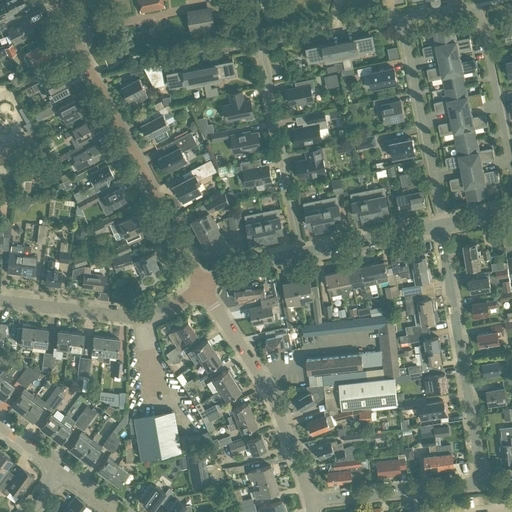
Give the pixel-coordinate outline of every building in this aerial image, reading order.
[(14,17),(12,12),(26,5),(25,4),(27,3),(25,0),(5,0),(8,6),(4,8),(1,3),(0,4),(0,21),(4,20),(14,17)] [(163,0),(135,0),(139,14),(165,8),(163,0)] [(211,4),(187,9),(192,37),(216,32),(211,4)] [(511,16),(501,19),(505,40),(507,40),(507,39),(511,38),(511,16)] [(28,18),(7,29),(14,43),(35,33),(28,18)] [(453,28),(443,30),(449,58),(459,56),(458,50),(471,48),(472,48),(470,37),(469,37),(469,38),(456,40),(454,33),(453,33),(452,29),(453,29),(453,28)] [(423,47),(422,47),(424,58),(425,57),(438,54),(439,60),(449,58),(443,30),(433,32),(434,33),(435,33),(435,37),(434,37),(436,45),(423,47)] [(372,35),(354,38),(354,39),(348,41),(347,44),(340,45),(343,59),(344,67),(351,66),(350,57),(359,55),(358,50),(374,47),(372,35)] [(321,45),(307,47),(309,60),(326,57),(327,62),(343,59),(340,45),(339,38),(320,41),(321,45)] [(26,52),(22,53),(28,65),(31,63),(32,65),(51,56),(44,42),(25,51),(26,52)] [(11,44),(4,48),(8,57),(16,53),(11,44)] [(396,47),(387,49),(389,58),(398,57),(396,47)] [(0,49),(0,61),(8,57),(4,48),(0,49)] [(459,56),(449,58),(455,86),(464,84),(463,80),(464,80),(462,72),(476,69),(476,70),(474,59),(473,59),(460,62),(459,56)] [(427,69),(426,69),(429,79),(442,76),(444,84),(445,84),(446,88),(455,86),(449,58),(439,60),(440,66),(427,69)] [(215,60),(200,63),(204,84),(219,81),(220,81),(219,75),(235,72),(233,60),(216,63),(215,60)] [(181,70),(168,72),(171,85),(187,81),(188,87),(189,87),(189,86),(204,84),(200,63),(181,67),(181,70)] [(371,65),(357,68),(358,75),(369,73),(372,87),(381,85),(381,87),(388,85),(388,83),(396,82),(393,67),(372,71),(371,65)] [(160,66),(145,69),(153,85),(164,83),(160,66)] [(49,76),(31,85),(34,91),(44,86),(51,99),(48,100),(51,105),(61,100),(59,96),(69,90),(62,77),(60,78),(59,78),(55,76),(54,73),(49,76)] [(336,73),(324,75),(326,87),(338,84),(336,73)] [(20,74),(11,79),(15,88),(24,83),(20,74)] [(123,88),(122,88),(125,94),(126,94),(129,99),(135,96),(138,101),(147,96),(144,91),(146,90),(139,78),(129,83),(129,82),(124,85),(124,86),(123,86),(123,88)] [(288,91),(286,91),(288,101),(290,101),(291,103),(304,100),(305,103),(314,101),(311,87),(314,86),(313,79),(300,81),(301,86),(288,89),(288,91)] [(464,84),(455,86),(460,114),(470,111),(469,106),(482,103),(483,103),(481,92),(480,93),(467,96),(466,88),(465,88),(464,84)] [(434,102),(433,102),(436,113),(436,112),(449,110),(451,116),(460,114),(455,86),(446,88),(447,92),(446,92),(447,100),(434,103),(434,102)] [(211,89),(205,90),(207,97),(219,95),(217,88),(212,89),(211,89)] [(227,104),(223,105),(226,120),(231,119),(245,116),(246,120),(254,118),(253,114),(250,99),(244,101),(243,97),(242,90),(230,93),(232,103),(227,104)] [(389,95),(373,99),(374,105),(383,103),(385,113),(382,114),(384,124),(394,122),(393,119),(404,117),(400,99),(390,101),(389,95)] [(170,96),(163,97),(164,105),(171,104),(170,96)] [(74,100),(58,108),(65,121),(80,113),(74,100)] [(161,100),(154,104),(157,109),(164,106),(161,100)] [(51,105),(35,114),(38,120),(54,111),(51,105)] [(143,126),(142,126),(145,132),(146,131),(148,136),(170,126),(163,114),(169,111),(166,105),(152,113),(154,118),(142,124),(143,126)] [(303,127),(294,129),(297,144),(321,139),(318,124),(326,123),(323,110),(295,116),(296,123),(302,122),(303,127)] [(470,111),(460,114),(466,141),(475,139),(474,135),(475,135),(474,127),(487,124),(487,125),(488,125),(485,114),(485,115),(472,117),(470,111)] [(438,124),(440,135),(441,134),(454,131),(455,139),(456,139),(457,143),(466,141),(460,114),(451,116),(452,122),(439,124),(438,124)] [(339,129),(348,129),(348,117),(339,118),(339,129)] [(85,122),(64,133),(67,139),(75,135),(78,140),(91,134),(85,122)] [(208,124),(200,125),(203,133),(214,131),(212,123),(208,124)] [(227,130),(212,133),(213,140),(228,137),(227,130)] [(172,150),(159,157),(166,171),(187,160),(182,151),(197,143),(191,131),(169,143),(172,150)] [(249,132),(232,135),(235,151),(243,150),(243,151),(253,149),(253,147),(260,146),(258,139),(260,138),(259,132),(250,133),(249,132)] [(374,135),(354,139),(356,148),(376,144),(374,135)] [(397,138),(383,141),(385,149),(391,148),(393,157),(415,153),(412,138),(397,141),(397,138)] [(475,139),(466,141),(472,169),(482,167),(481,161),(494,158),(492,148),(479,151),(477,143),(476,143),(475,139)] [(352,141),(340,143),(341,151),(354,149),(352,141)] [(445,157),(445,158),(447,168),(461,165),(462,171),(472,169),(466,141),(457,143),(458,147),(457,147),(459,155),(445,158),(445,157)] [(81,145),(65,153),(69,162),(73,160),(77,168),(102,155),(96,143),(83,149),(81,145)] [(305,157),(294,160),(298,177),(326,171),(323,158),(324,157),(321,145),(304,149),(305,157)] [(260,158),(240,162),(242,170),(246,186),(256,183),(257,185),(258,189),(264,188),(263,184),(263,182),(271,181),(267,164),(261,165),(260,158)] [(180,182),(174,185),(183,203),(195,197),(194,195),(201,191),(197,184),(199,183),(198,179),(216,170),(210,159),(191,169),(194,175),(186,179),(185,178),(180,181),(180,182)] [(107,164),(89,174),(93,183),(92,184),(92,185),(95,191),(108,185),(106,180),(113,176),(107,164)] [(394,166),(387,168),(388,175),(395,174),(394,166)] [(482,167),(472,169),(478,197),(488,195),(487,194),(486,194),(486,190),(487,190),(485,182),(498,180),(499,180),(497,169),(496,170),(483,173),(482,167)] [(450,179),(449,179),(451,190),(452,190),(452,189),(465,187),(467,194),(468,194),(469,198),(467,198),(468,199),(478,197),(472,169),(462,171),(463,177),(450,179)] [(85,170),(62,182),(66,189),(78,183),(77,181),(88,175),(85,170)] [(403,193),(397,195),(400,209),(412,206),(409,192),(406,177),(405,173),(399,174),(403,193)] [(413,176),(406,177),(409,192),(412,206),(417,205),(417,208),(425,207),(425,204),(428,203),(427,199),(425,189),(422,190),(421,184),(415,185),(413,176)] [(18,178),(17,190),(30,192),(31,180),(18,178)] [(340,178),(332,180),(335,193),(343,191),(340,178)] [(81,188),(73,193),(77,201),(96,192),(95,191),(92,185),(82,190),(81,188)] [(118,186),(99,196),(100,198),(102,202),(106,200),(109,206),(125,198),(118,186)] [(383,187),(367,190),(373,218),(383,216),(382,211),(388,210),(383,187)] [(367,190),(351,194),(356,216),(362,215),(363,220),(373,218),(367,190)] [(96,192),(77,201),(80,208),(100,198),(96,191),(96,192)] [(225,192),(206,202),(211,211),(229,203),(225,192)] [(336,196),(320,200),(326,228),(336,226),(335,221),(341,219),(336,196)] [(320,200),(304,203),(309,226),(315,224),(316,230),(326,228),(320,200)] [(278,209),(262,212),(267,240),(277,238),(276,233),(282,232),(278,209)] [(209,211),(192,220),(204,243),(209,241),(215,252),(228,245),(222,234),(221,235),(218,228),(219,228),(214,217),(212,218),(209,211)] [(262,212),(245,215),(250,238),(257,237),(258,242),(267,240),(262,212)] [(239,214),(227,216),(230,229),(242,226),(239,214)] [(112,222),(108,224),(115,240),(124,236),(127,242),(116,247),(119,254),(130,249),(127,243),(143,236),(140,229),(141,228),(135,215),(114,224),(112,222)] [(110,216),(92,224),(96,232),(105,228),(103,226),(112,222),(113,222),(110,216)] [(3,222),(2,236),(8,236),(10,236),(11,222),(8,222),(3,222)] [(39,224),(36,242),(44,243),(47,224),(39,224)] [(79,227),(76,229),(76,235),(78,238),(81,238),(84,236),(85,230),(83,227),(79,227)] [(60,241),(59,250),(67,251),(68,247),(67,247),(68,242),(60,241)] [(476,242),(463,244),(465,257),(480,254),(479,250),(477,250),(476,242)] [(9,250),(6,271),(20,273),(22,252),(22,246),(11,245),(10,251),(9,250)] [(22,252),(20,273),(26,274),(25,276),(33,277),(33,275),(34,275),(36,256),(29,255),(30,246),(28,246),(22,245),(22,246),(22,252)] [(480,254),(465,257),(467,269),(480,267),(479,260),(490,258),(489,248),(481,250),(482,254),(480,255),(480,254)] [(59,250),(58,260),(67,262),(68,251),(59,250)] [(411,257),(406,258),(408,270),(427,267),(425,255),(420,256),(419,250),(410,251),(411,257)] [(139,258),(134,260),(136,265),(141,276),(152,271),(150,268),(157,265),(151,252),(138,258),(139,258)] [(85,254),(72,258),(75,266),(87,263),(85,254)] [(129,254),(112,258),(114,265),(115,267),(131,262),(129,254)] [(397,258),(391,259),(393,273),(399,272),(397,258)] [(42,268),(41,274),(46,275),(45,282),(59,284),(61,270),(53,269),(54,260),(48,259),(47,268),(42,268)] [(384,260),(372,263),(376,282),(388,280),(384,260)] [(503,261),(491,263),(492,270),(495,270),(507,268),(508,267),(507,262),(503,263),(503,261)] [(372,263),(360,265),(366,291),(371,290),(369,284),(376,282),(372,263)] [(360,265),(349,268),(353,287),(360,286),(361,292),(362,292),(362,296),(367,295),(366,291),(360,265)] [(72,269),(71,279),(82,280),(81,287),(101,289),(103,275),(83,273),(84,266),(83,266),(72,269)] [(428,272),(427,267),(408,270),(399,272),(400,277),(406,276),(407,278),(414,277),(415,282),(429,279),(429,278),(431,278),(430,272),(428,272)] [(349,268),(337,270),(342,293),(342,296),(347,295),(347,294),(349,290),(349,288),(353,288),(353,287),(349,268)] [(507,268),(495,270),(496,275),(500,277),(508,276),(507,268)] [(337,270),(325,273),(330,295),(342,293),(337,270)] [(469,281),(466,282),(467,289),(470,288),(470,291),(490,288),(487,271),(479,272),(479,277),(468,279),(469,281)] [(309,277),(297,279),(301,302),(307,301),(307,299),(313,298),(313,300),(319,299),(318,285),(311,286),(309,277)] [(297,279),(284,282),(288,303),(295,301),(295,304),(301,302),(297,279)] [(252,284),(234,286),(235,299),(265,295),(263,283),(257,284),(257,280),(252,281),(252,284)] [(278,281),(270,282),(273,294),(280,292),(278,281)] [(389,285),(385,286),(387,297),(395,295),(399,295),(397,284),(390,285),(389,285)] [(402,287),(403,294),(403,295),(410,294),(422,292),(421,284),(402,287)] [(510,291),(499,293),(500,299),(511,298),(510,291)] [(422,292),(410,294),(412,304),(413,313),(414,313),(434,309),(437,309),(436,301),(433,301),(432,297),(423,298),(422,292)] [(262,306),(250,308),(253,324),(275,320),(273,312),(280,310),(277,296),(261,300),(262,306)] [(495,299),(472,303),(474,316),(488,314),(488,312),(491,312),(490,307),(496,306),(495,299)] [(381,307),(370,309),(370,312),(370,313),(371,316),(383,314),(381,307)] [(416,325),(412,325),(414,333),(421,331),(429,330),(428,323),(436,321),(439,321),(438,313),(435,314),(434,309),(414,313),(416,325)] [(394,325),(392,314),(372,317),(373,327),(380,327),(394,325)] [(366,328),(365,317),(358,318),(359,329),(366,328)] [(373,327),(372,317),(365,317),(366,328),(373,327)] [(359,329),(358,318),(351,319),(352,330),(359,329)] [(352,330),(351,319),(343,320),(345,331),(352,330)] [(176,346),(165,353),(169,358),(179,351),(176,347),(196,334),(186,320),(167,333),(176,346)] [(345,331),(343,320),(336,321),(337,331),(345,331)] [(337,331),(336,321),(329,322),(330,332),(337,331)] [(323,333),(322,322),(315,323),(316,334),(323,333)] [(330,332),(329,322),(322,322),(323,333),(330,332)] [(17,327),(15,341),(19,342),(27,343),(27,348),(32,349),(32,344),(34,327),(29,326),(30,324),(22,323),(22,325),(21,327),(17,327)] [(316,334),(315,323),(303,325),(304,335),(316,334)] [(491,331),(477,333),(479,345),(499,342),(497,331),(502,330),(501,324),(490,325),(491,331)] [(369,351),(307,358),(308,372),(362,366),(384,364),(385,376),(399,375),(398,367),(394,325),(380,327),(382,350),(369,351)] [(34,327),(32,344),(45,346),(47,329),(34,327)] [(57,330),(55,347),(62,348),(60,357),(66,357),(70,332),(57,330)] [(414,333),(407,334),(408,342),(422,340),(421,331),(414,333)] [(70,332),(66,357),(72,358),(73,354),(79,355),(81,350),(83,333),(70,332)] [(267,342),(266,342),(267,351),(285,347),(291,346),(289,333),(282,334),(266,337),(267,342)] [(93,334),(91,351),(98,352),(97,360),(102,360),(106,336),(93,334)] [(106,336),(102,360),(103,360),(103,362),(108,363),(109,354),(116,355),(118,338),(106,336)] [(425,344),(419,345),(420,351),(440,348),(439,337),(424,339),(425,344)] [(192,348),(187,352),(194,363),(195,362),(199,359),(213,349),(206,339),(192,348)] [(422,363),(408,366),(409,374),(421,372),(421,369),(431,367),(431,363),(443,361),(443,360),(445,360),(444,353),(441,354),(440,348),(420,351),(420,352),(422,363)] [(213,349),(199,359),(206,369),(221,360),(213,349)] [(179,351),(169,358),(172,363),(183,356),(179,351)] [(79,356),(76,378),(82,379),(84,357),(79,356)] [(82,379),(81,389),(86,390),(91,358),(84,357),(82,379)] [(497,360),(482,363),(484,375),(499,372),(507,371),(505,360),(497,361),(497,360)] [(27,365),(16,380),(20,383),(33,368),(27,365)] [(33,368),(20,383),(25,387),(34,376),(35,377),(40,371),(33,368)] [(213,379),(210,381),(213,387),(210,389),(212,393),(233,380),(231,376),(232,375),(232,374),(229,369),(228,369),(227,370),(226,369),(212,378),(213,379)] [(309,390),(295,398),(301,410),(325,396),(326,409),(329,409),(342,407),(397,402),(395,376),(369,379),(368,369),(323,374),(324,384),(306,386),(309,390)] [(7,371),(0,380),(0,396),(2,399),(13,385),(8,381),(12,376),(7,371)] [(421,372),(409,374),(410,379),(418,378),(419,384),(425,383),(426,391),(447,388),(444,373),(432,375),(430,375),(422,376),(421,372)] [(196,375),(185,382),(188,387),(205,376),(204,374),(198,378),(196,375)] [(205,376),(188,387),(192,392),(204,384),(202,378),(205,376)] [(233,380),(212,393),(209,395),(211,399),(212,399),(213,400),(214,400),(215,400),(219,397),(220,399),(221,400),(222,400),(223,400),(224,400),(225,399),(225,400),(240,391),(240,390),(241,389),(241,388),(238,383),(237,383),(235,383),(233,380)] [(188,387),(185,389),(193,404),(198,401),(193,392),(191,393),(188,387)] [(504,387),(486,390),(489,404),(506,401),(504,387)] [(23,388),(10,405),(21,413),(35,394),(32,392),(30,393),(23,388)] [(56,394),(46,408),(52,412),(62,397),(61,397),(64,394),(59,390),(56,394)] [(46,408),(56,394),(52,391),(43,405),(46,408)] [(35,394),(21,413),(31,420),(41,407),(36,403),(40,397),(35,394)] [(405,400),(398,401),(398,402),(398,403),(399,406),(399,407),(399,409),(407,408),(420,406),(422,419),(446,415),(443,399),(427,402),(426,396),(405,400)] [(218,402),(198,412),(201,418),(217,409),(223,407),(221,404),(221,403),(220,403),(219,402),(218,402)] [(234,415),(226,418),(229,423),(252,414),(247,402),(231,408),(234,415)] [(92,406),(86,415),(78,426),(82,430),(97,410),(92,406)] [(511,406),(503,407),(505,420),(511,419),(511,406)] [(325,415),(308,421),(313,434),(330,428),(329,427),(334,425),(334,424),(336,423),(335,420),(353,415),(353,417),(360,418),(360,421),(372,420),(371,410),(352,412),(352,409),(338,413),(338,408),(329,409),(324,410),(325,415)] [(128,417),(128,421),(130,433),(136,432),(140,457),(180,450),(188,449),(212,443),(206,429),(199,433),(186,435),(186,433),(177,434),(173,409),(131,416),(128,417)] [(217,409),(201,418),(204,423),(220,415),(217,409)] [(75,421),(73,423),(78,426),(86,415),(81,412),(75,421)] [(49,413),(39,426),(49,434),(60,420),(49,413)] [(60,420),(49,434),(60,442),(70,428),(69,428),(73,423),(75,421),(65,413),(64,415),(60,420)] [(229,424),(226,425),(229,431),(239,427),(240,432),(256,426),(252,414),(229,423),(229,424)] [(430,430),(421,432),(423,445),(429,444),(430,454),(424,455),(426,470),(439,468),(433,427),(433,423),(429,423),(430,430)] [(441,426),(433,427),(439,468),(453,466),(451,451),(450,444),(441,445),(439,436),(442,435),(441,426)] [(502,444),(500,444),(502,460),(504,460),(505,461),(508,461),(509,459),(511,458),(511,426),(505,427),(507,444),(502,444)] [(110,433),(101,444),(106,448),(115,436),(117,433),(112,430),(110,433)] [(80,431),(68,448),(78,456),(88,442),(91,439),(80,431)] [(370,432),(343,435),(344,442),(370,439),(374,438),(374,432),(370,433),(370,432)] [(217,439),(219,445),(225,443),(231,441),(229,435),(217,439)] [(246,437),(228,444),(230,451),(240,448),(240,449),(248,446),(251,453),(265,448),(266,447),(267,443),(267,442),(263,439),(262,440),(260,435),(247,440),(246,437)] [(115,436),(106,448),(111,451),(120,440),(115,436)] [(91,438),(91,439),(88,442),(78,456),(89,463),(101,446),(94,440),(93,439),(91,438)] [(336,440),(330,442),(330,441),(316,446),(320,458),(334,453),(337,461),(358,459),(352,445),(343,448),(341,442),(337,444),(336,440)] [(131,447),(124,448),(125,462),(133,461),(131,447)] [(203,448),(186,451),(191,487),(209,484),(203,448)] [(418,448),(410,449),(412,461),(420,459),(418,448)] [(11,460),(0,451),(0,474),(2,472),(4,474),(0,479),(0,483),(9,471),(5,468),(11,460)] [(398,459),(377,461),(378,475),(400,473),(400,467),(406,467),(404,453),(398,453),(398,459)] [(107,456),(97,469),(107,477),(117,463),(107,456)] [(330,462),(327,471),(328,472),(329,483),(352,480),(351,473),(351,470),(362,468),(361,459),(358,459),(337,461),(334,462),(330,462)] [(117,463),(107,477),(117,485),(127,471),(117,463)] [(242,464),(227,467),(228,473),(243,471),(242,464)] [(270,465),(247,471),(250,479),(256,477),(257,482),(274,478),(270,465)] [(20,467),(15,475),(9,471),(0,483),(0,488),(3,491),(7,494),(10,490),(18,496),(33,477),(20,467)] [(259,488),(253,490),(255,497),(278,490),(274,478),(257,482),(259,488)] [(149,483),(139,496),(143,499),(142,501),(144,502),(143,504),(149,508),(150,507),(152,508),(160,498),(165,501),(173,490),(168,487),(165,491),(155,484),(153,486),(149,483)] [(75,496),(62,511),(78,511),(85,504),(75,496)] [(167,509),(164,511),(180,511),(186,505),(176,497),(172,501),(169,499),(163,507),(167,509)] [(251,497),(237,501),(239,507),(253,503),(251,497)] [(284,511),(280,500),(258,507),(259,511),(284,511)] [(253,503),(239,507),(239,511),(245,511),(255,509),(253,503)]
